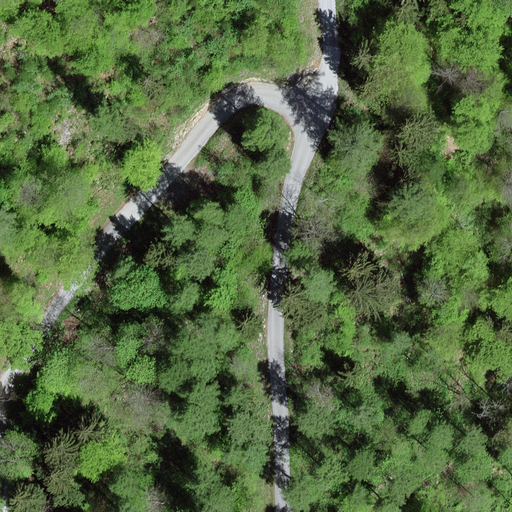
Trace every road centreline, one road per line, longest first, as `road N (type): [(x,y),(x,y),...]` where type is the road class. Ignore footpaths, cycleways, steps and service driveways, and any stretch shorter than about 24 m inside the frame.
road 1 (track): [(281,511),(281,247),(330,79),(329,0)]
road 2 (track): [(322,108),(238,97),(215,112),(117,228),(0,389)]
